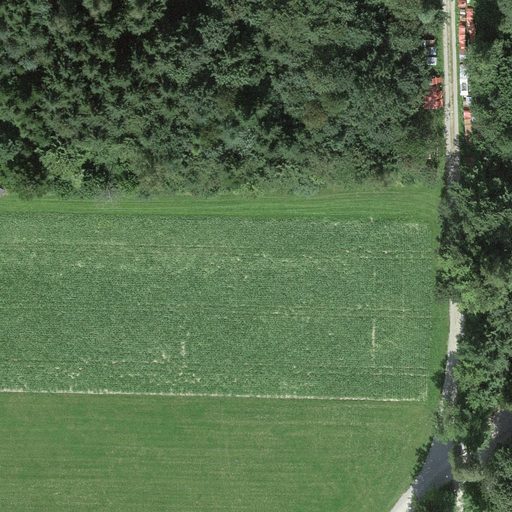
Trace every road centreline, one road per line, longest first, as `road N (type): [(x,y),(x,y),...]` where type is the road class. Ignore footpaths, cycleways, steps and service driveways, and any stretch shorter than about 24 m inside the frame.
road 1 (track): [(434,483),(460,300),(451,0)]
road 2 (unclassified): [(417,511),(434,483),(511,414)]
